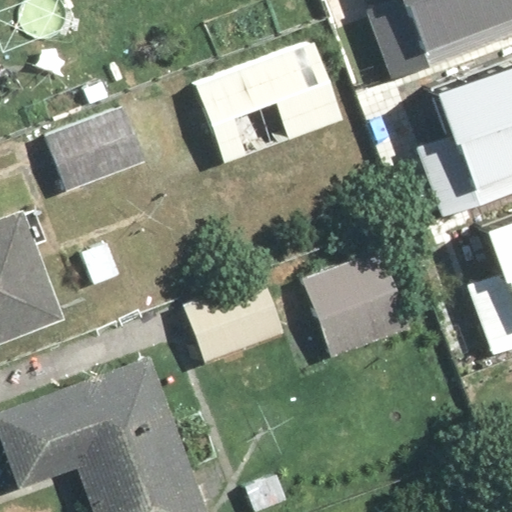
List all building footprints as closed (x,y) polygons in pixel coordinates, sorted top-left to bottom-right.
[(511,0),(363,0),(385,61),(511,17),(511,0)] [(315,122),(286,41),(171,83),(200,164),(315,122)] [(435,131),(411,140),(433,202),(511,174),(511,45),(417,78),(435,131)] [(120,102),(38,130),(57,187),(139,159),(120,102)] [(490,266),(466,274),(487,336),(511,327),(511,198),(471,213),(490,266)] [(11,206),(0,209),(0,335),(49,319),(11,206)] [(373,247),(293,284),(325,354),(406,317),(373,247)] [(249,272),(177,302),(202,361),(273,331),(249,272)] [(185,511),(135,353),(0,395),(0,483),(53,466),(67,511),(185,511)]
